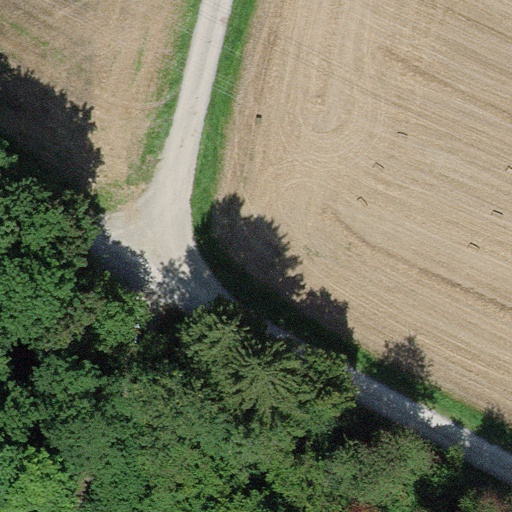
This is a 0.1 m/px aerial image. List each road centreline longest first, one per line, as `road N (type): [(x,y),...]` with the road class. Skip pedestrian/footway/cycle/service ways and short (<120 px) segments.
road 1 (track): [(151,277),(511,469)]
road 2 (track): [(220,0),(151,277)]
road 3 (track): [(151,277),(138,365),(74,511)]
road 4 (track): [(151,277),(0,190)]
